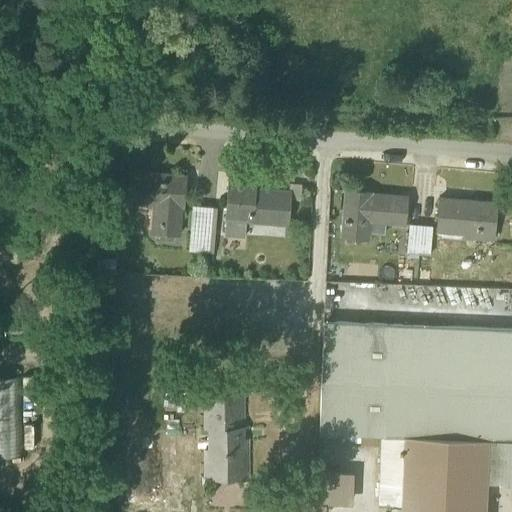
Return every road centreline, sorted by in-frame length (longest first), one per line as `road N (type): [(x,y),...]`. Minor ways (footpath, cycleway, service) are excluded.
road 1 (residential): [(90,124),(511,153)]
road 2 (track): [(150,128),(150,0)]
